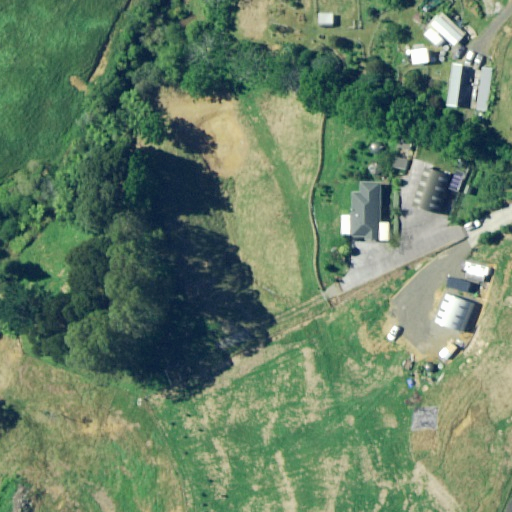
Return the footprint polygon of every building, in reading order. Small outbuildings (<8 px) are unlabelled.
[(427,16),(419,11),(412,20),(420,26),(427,16)] [(333,14),(318,14),(318,25),(333,26),(333,14)] [(463,38),(440,15),(433,23),(431,29),(427,36),(439,48),(447,39),(455,47),(463,38)] [(478,69),(454,66),(449,105),(473,108),(478,69)] [(491,71),(483,70),(478,109),(486,110),(491,71)] [(451,178),(424,169),(412,207),(439,215),(451,178)]
